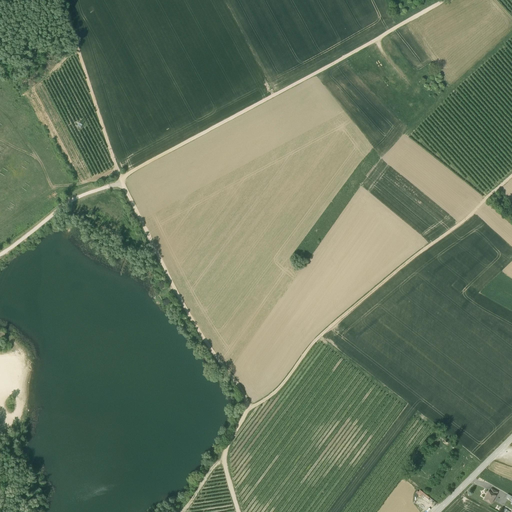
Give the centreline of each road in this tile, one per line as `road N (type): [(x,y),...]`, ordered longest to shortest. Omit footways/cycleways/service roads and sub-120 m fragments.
road 1 (track): [(64,0),(126,192),(173,287),(245,399),(224,456),(238,511)]
road 2 (track): [(120,177),(445,0)]
road 3 (track): [(247,408),(277,390),(329,327),(511,175)]
road 4 (track): [(122,182),(69,202),(0,254)]
